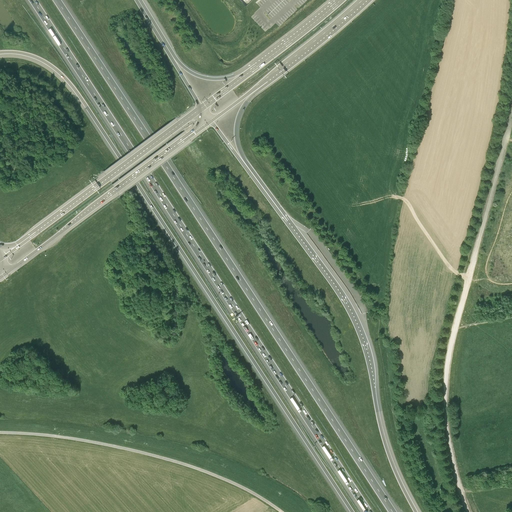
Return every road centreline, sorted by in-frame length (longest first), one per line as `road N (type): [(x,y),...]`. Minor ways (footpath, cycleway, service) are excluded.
road 1 (motorway): [(31,0),(367,511)]
road 2 (motorway): [(392,511),(57,0)]
road 3 (motorway): [(0,53),(41,60),(77,93),(352,511)]
road 4 (unclassified): [(468,511),(448,439),(446,373),(511,115)]
road 5 (motorway): [(416,511),(385,442),(352,318),(242,164)]
road 6 (unclassified): [(0,432),(161,457),(232,482),(282,511)]
road 7 (trunk): [(6,273),(211,121)]
road 8 (trunk): [(201,107),(2,256)]
road 9 (trunk): [(256,87),(364,0)]
